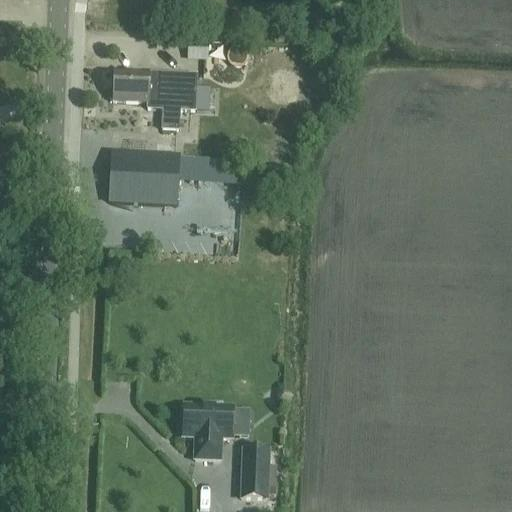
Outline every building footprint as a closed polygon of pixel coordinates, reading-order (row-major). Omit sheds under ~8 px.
[(226,57),(226,59),(226,61),(227,62),(228,64),(229,66),(230,67),(231,68),(233,69),(234,69),(236,70),(238,70),(240,69),(241,69),(243,68),(244,67),(246,66),(247,64),(247,62),(248,61),(248,59),(248,57),(247,55),(247,54),(246,52),(244,51),(243,50),(241,49),(240,48),(238,48),(236,48),(234,48),(233,49),(231,50),(230,51),(229,52),(228,54),(227,55),(226,57)] [(292,103),(295,76),(271,73),(269,101),(292,103)] [(146,111),(162,112),(163,91),(164,91),(167,77),(114,74),(112,104),(146,106),(146,111)] [(163,91),(162,112),(161,132),(177,133),(178,113),(193,114),(196,78),(167,77),(164,91),(163,91)] [(152,158),(173,159),(174,146),(153,145),(152,158)] [(193,183),(177,182),(178,161),(111,156),(108,204),(175,208),(175,203),(192,204),(193,183)] [(204,409),(184,408),(183,440),(195,441),(194,463),(220,463),(221,441),(231,442),(232,410),(222,409),(222,407),(204,406),(204,409)] [(268,454),(242,453),(240,501),(266,502),(268,454)]
